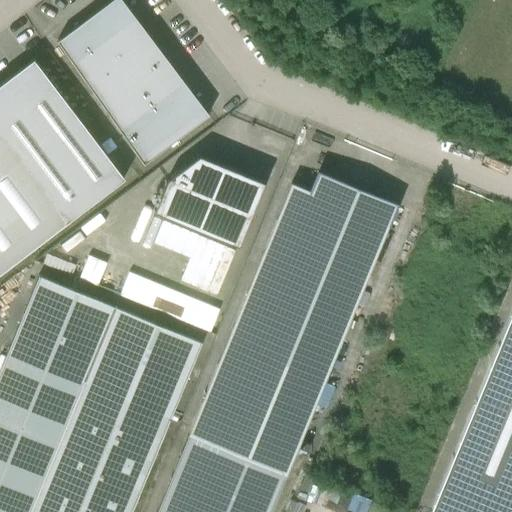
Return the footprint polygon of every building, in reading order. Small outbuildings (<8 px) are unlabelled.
[(110,0),(85,19),(116,60),(148,35),(121,0),(110,0)] [(52,44),(83,84),(116,60),(85,19),(52,44)] [(104,111),(169,62),(148,35),(116,60),(83,84),(104,111)] [(0,268),(66,220),(124,176),(33,58),(0,82),(0,268)] [(123,137),(188,88),(169,62),(104,111),(123,137)] [(208,114),(188,88),(123,137),(143,163),(208,114)] [(264,182),(198,155),(167,179),(154,211),(238,246),(264,182)] [(268,511),(292,455),(395,204),(318,173),(311,189),(310,188),(309,190),(291,183),(156,511),(268,511)] [(135,233),(195,258),(205,235),(145,210),(135,233)] [(118,292),(128,268),(80,249),(71,272),(118,292)] [(0,367),(0,511),(131,511),(172,414),(201,340),(39,272),(8,347),(0,367)] [(511,511),(511,308),(428,511),(511,511)] [(322,501),(330,474),(301,465),(293,492),(322,501)]
